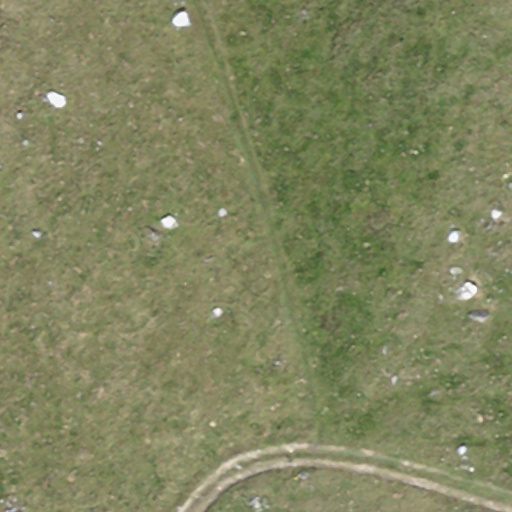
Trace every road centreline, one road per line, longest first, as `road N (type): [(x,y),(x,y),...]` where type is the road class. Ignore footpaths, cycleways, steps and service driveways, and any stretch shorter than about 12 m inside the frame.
road 1 (track): [(511,471),(308,421)]
road 2 (track): [(200,511),(245,434),(308,421)]
